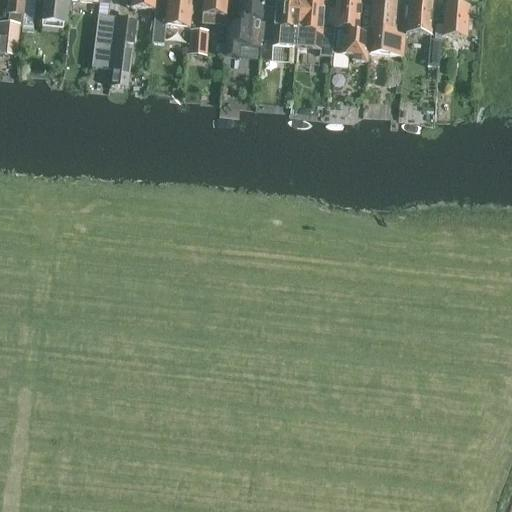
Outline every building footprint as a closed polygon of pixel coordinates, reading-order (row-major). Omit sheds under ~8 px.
[(7,0),(6,15),(9,16),(8,26),(0,25),(0,58),(17,60),(21,27),(22,27),(23,19),(24,19),(25,0),(7,0)] [(45,0),(42,25),(64,27),(66,0),(45,0)] [(77,0),(77,4),(99,7),(98,18),(91,70),(111,72),(118,20),(108,19),(110,0),(77,0)] [(127,0),(127,10),(154,12),(155,0),(127,0)] [(191,0),(167,0),(165,29),(189,31),(191,0)] [(204,0),(202,28),(213,29),(227,30),(227,26),(229,0),(204,0)] [(240,0),(238,21),(240,21),(239,27),(227,26),(227,30),(224,59),(239,60),(240,47),(251,48),(253,22),(263,23),(265,0),(240,0)] [(274,21),(273,30),(272,30),(272,42),(285,43),(286,31),(297,32),(300,0),(276,0),(276,1),(272,0),(270,21),(274,21)] [(312,0),(300,0),(297,32),(310,33),(309,39),(321,40),(321,46),(322,46),(321,57),(332,59),(334,47),(333,47),(334,34),(321,33),(322,25),(329,25),(330,11),(323,11),(324,1),(312,0)] [(353,66),(367,67),(369,38),(357,37),(360,0),(336,0),(334,31),(342,32),(339,59),(353,61),(353,66)] [(377,0),(373,0),(372,13),(370,33),(368,57),(403,60),(406,40),(394,39),(395,34),(397,1),(377,0)] [(410,3),(406,36),(421,37),(420,47),(429,48),(427,68),(439,69),(442,32),(431,31),(433,6),(410,3)] [(442,39),(466,41),(466,33),(471,33),(472,23),(467,23),(468,9),(444,6),(442,39)] [(119,21),(114,58),(130,60),(135,24),(119,21)] [(209,34),(190,32),(188,56),(207,57),(209,34)] [(271,72),(259,71),(255,100),(268,101),(271,72)]
